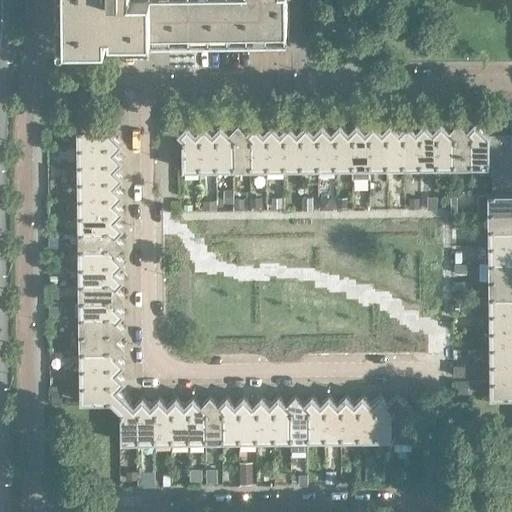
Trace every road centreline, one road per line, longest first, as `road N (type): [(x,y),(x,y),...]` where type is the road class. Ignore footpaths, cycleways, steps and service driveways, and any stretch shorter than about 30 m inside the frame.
road 1 (unclassified): [(433,505),(424,369),(148,375),(144,88)]
road 2 (secondary): [(5,511),(6,0)]
road 3 (residential): [(164,511),(433,505)]
road 4 (residential): [(144,88),(346,83)]
road 5 (residential): [(346,83),(511,83)]
